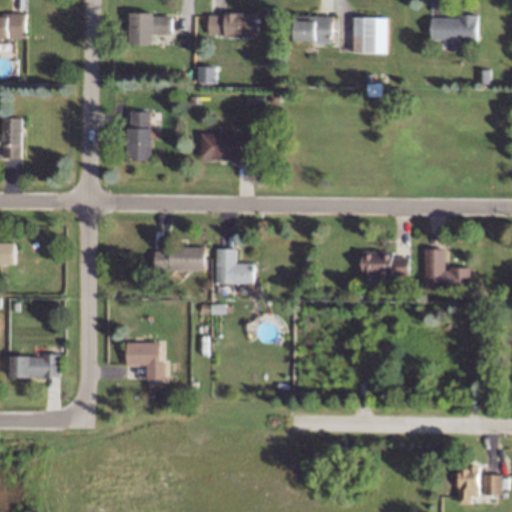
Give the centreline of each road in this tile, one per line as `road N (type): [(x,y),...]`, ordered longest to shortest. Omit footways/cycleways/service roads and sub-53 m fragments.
road 1 (residential): [(32,419),(70,417),(85,400),(91,0)]
road 2 (residential): [(511,205),(229,202)]
road 3 (residential): [(0,199),(229,202)]
